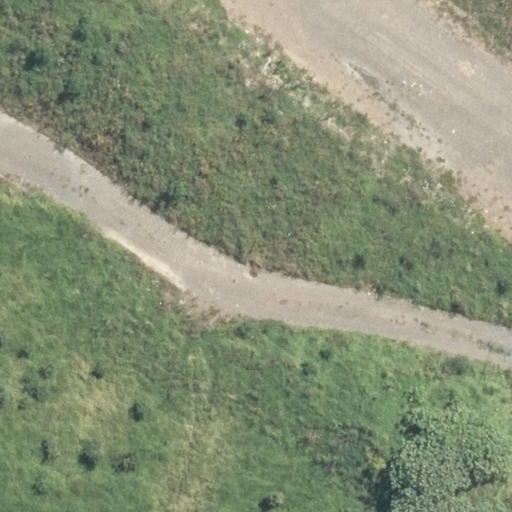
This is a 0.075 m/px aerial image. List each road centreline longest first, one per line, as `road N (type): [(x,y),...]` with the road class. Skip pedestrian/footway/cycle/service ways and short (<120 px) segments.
road 1 (track): [(0,149),(511,341)]
road 2 (track): [(261,0),(511,203)]
